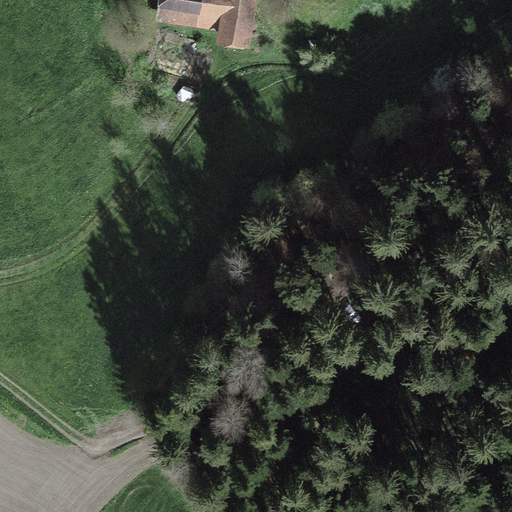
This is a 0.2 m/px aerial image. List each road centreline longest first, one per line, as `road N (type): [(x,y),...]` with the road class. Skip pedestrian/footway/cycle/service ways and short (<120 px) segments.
road 1 (track): [(511,191),(363,268),(236,385),(190,415),(107,450),(63,511)]
road 2 (track): [(0,277),(80,247),(114,214),(200,95),(241,57),(315,52),(403,78)]
